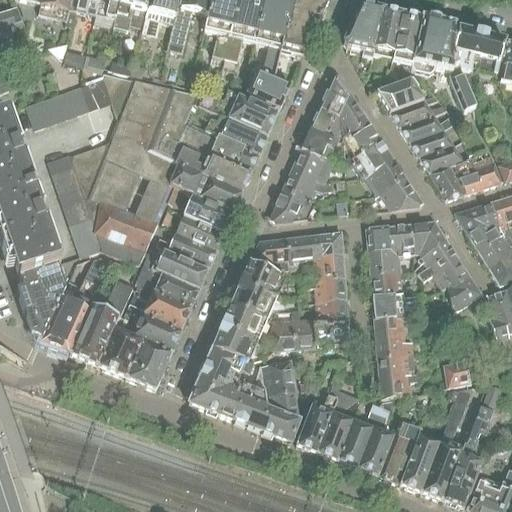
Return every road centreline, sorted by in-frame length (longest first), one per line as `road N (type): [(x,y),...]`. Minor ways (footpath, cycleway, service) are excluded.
road 1 (residential): [(167,414),(425,511)]
road 2 (residential): [(330,48),(246,239)]
road 3 (residential): [(438,218),(330,48)]
road 4 (residential): [(246,239),(167,414)]
road 5 (residential): [(167,414),(0,342)]
road 6 (residential): [(364,356),(352,227)]
